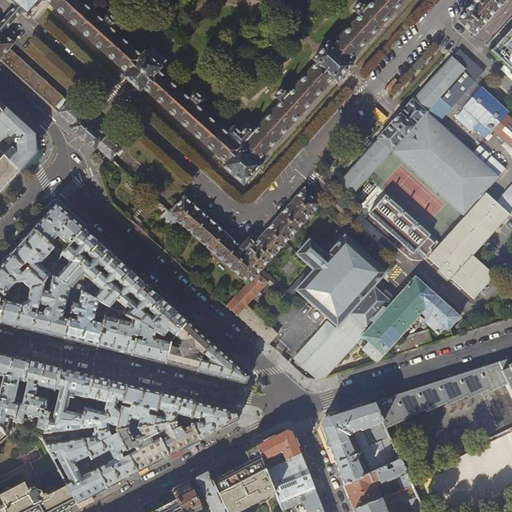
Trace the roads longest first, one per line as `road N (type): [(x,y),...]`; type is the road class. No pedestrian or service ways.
road 1 (residential): [(299,409),(0,337)]
road 2 (residential): [(95,210),(289,387),(299,409)]
road 3 (residential): [(299,409),(95,511)]
road 4 (residential): [(511,341),(299,409)]
